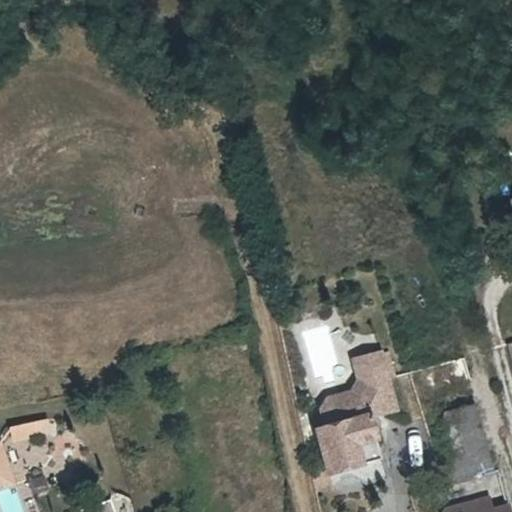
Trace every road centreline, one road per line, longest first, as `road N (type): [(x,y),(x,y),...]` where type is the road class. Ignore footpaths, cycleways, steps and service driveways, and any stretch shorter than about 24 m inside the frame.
road 1 (track): [(218,132),(305,511)]
road 2 (residential): [(511,395),(442,142)]
